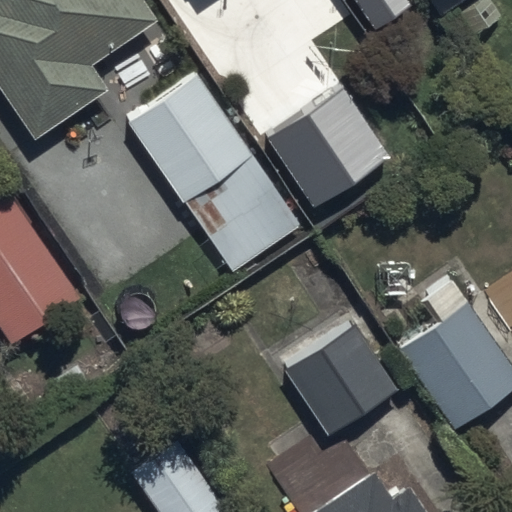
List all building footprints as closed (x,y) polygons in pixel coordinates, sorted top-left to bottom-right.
[(0,0),(0,89),(30,134),(103,84),(88,62),(153,17),(141,0),(0,0)] [(408,0),(356,0),(377,31),(413,6),(408,0)] [(433,0),(443,14),(463,0),(433,0)] [(191,68),(126,115),(182,192),(247,145),(191,68)] [(341,88),(267,137),(314,207),(388,157),(341,88)] [(17,181),(0,192),(0,326),(14,347),(93,293),(17,181)] [(296,221),(269,183),(205,228),(231,266),(296,221)] [(422,289),(436,310),(392,340),(364,298),(274,359),(327,438),(402,388),(380,355),(395,345),(449,425),(511,382),(511,366),(449,271),(422,289)] [(176,435),(128,464),(157,511),(211,511),(220,507),(176,435)] [(375,463),(292,511),(431,511),(411,476),(390,488),(375,463)]
